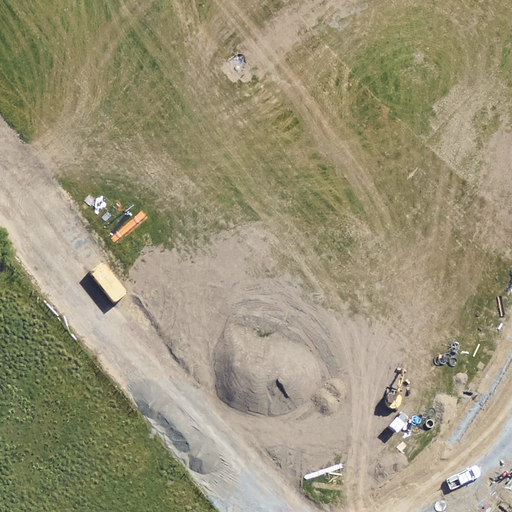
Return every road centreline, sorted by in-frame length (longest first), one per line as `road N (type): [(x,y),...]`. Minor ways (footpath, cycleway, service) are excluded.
road 1 (tertiary): [(244,511),(0,208)]
road 2 (residential): [(511,407),(445,511)]
